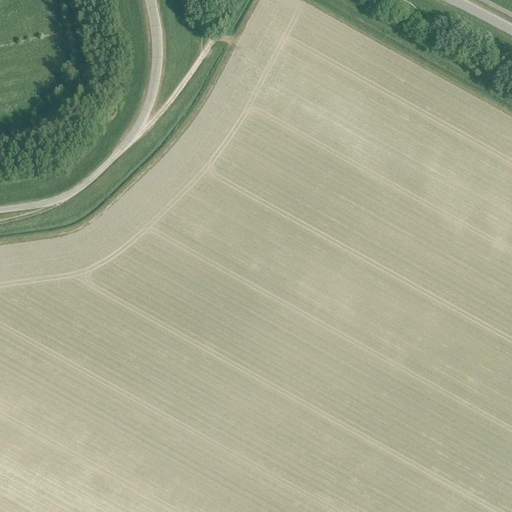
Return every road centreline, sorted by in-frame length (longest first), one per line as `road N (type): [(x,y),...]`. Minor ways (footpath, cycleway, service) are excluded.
road 1 (unclassified): [(0,210),(74,192),(131,138),(156,68),(149,0)]
road 2 (track): [(226,40),(211,43),(131,138)]
